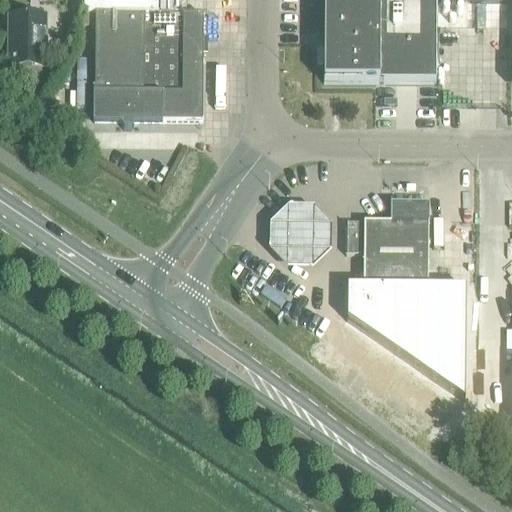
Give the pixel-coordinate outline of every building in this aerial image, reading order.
[(82,0),(83,16),(83,29),(95,29),(93,124),(121,125),(121,129),(123,131),(130,132),(133,129),(133,125),(201,125),(202,17),(156,16),(156,0),(82,0)] [(322,0),(322,85),(435,85),(435,3),(434,0),(322,0)] [(511,0),(434,0),(435,3),(511,2),(511,10),(511,65),(511,0)] [(159,2),(159,15),(185,16),(185,2),(159,2)] [(41,69),(45,69),(45,18),(8,18),(8,70),(12,70),(12,86),(41,86),(41,69)] [(475,18),(458,18),(458,60),(474,60),(475,18)] [(250,87),(251,59),(238,59),(237,87),(250,87)] [(457,62),(458,81),(470,81),(469,62),(457,62)] [(462,89),(462,103),(488,104),(488,89),(462,89)] [(428,207),(389,207),(389,226),(345,226),(345,258),(362,258),(362,290),(346,290),(346,323),(464,404),(465,291),(427,291),(427,227),(428,227),(428,207)] [(311,214),(285,214),(267,232),(266,258),(285,277),(311,277),(329,259),(330,233),(311,214)]
